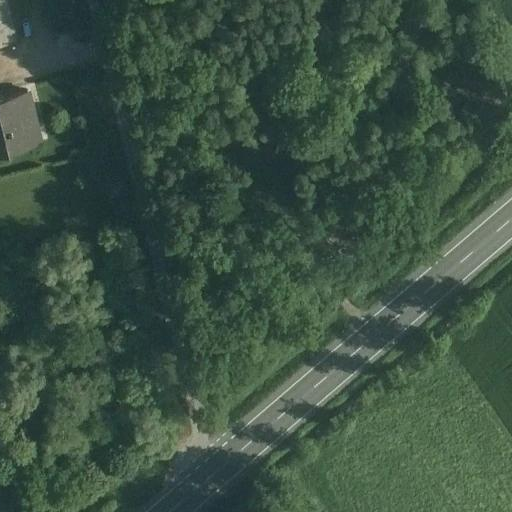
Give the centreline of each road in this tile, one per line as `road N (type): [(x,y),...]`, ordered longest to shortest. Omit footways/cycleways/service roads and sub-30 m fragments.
road 1 (unclassified): [(214,476),(92,0)]
road 2 (secondary): [(511,220),(214,476)]
